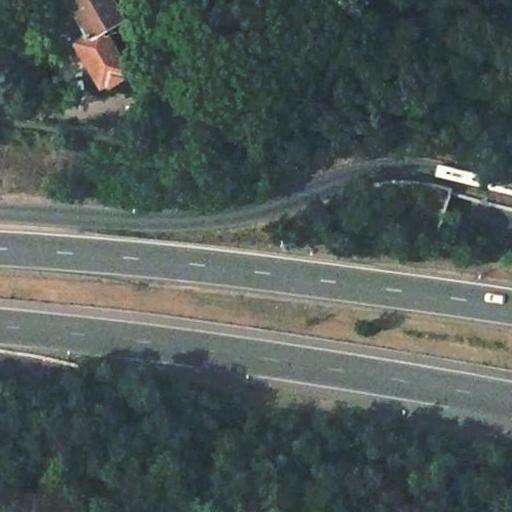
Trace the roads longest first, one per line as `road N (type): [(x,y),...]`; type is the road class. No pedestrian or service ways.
road 1 (trunk): [(0,325),(511,400)]
road 2 (primary): [(511,307),(250,270),(0,249)]
